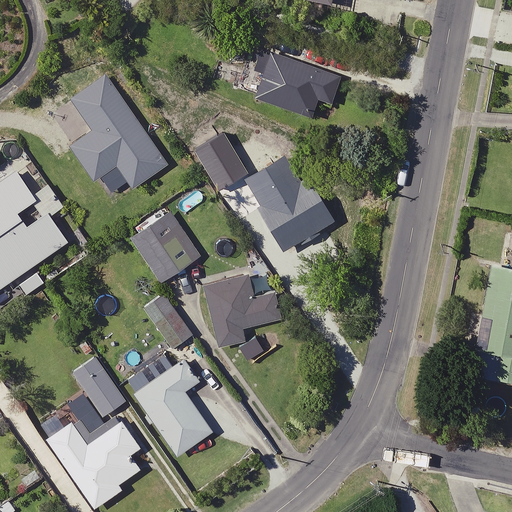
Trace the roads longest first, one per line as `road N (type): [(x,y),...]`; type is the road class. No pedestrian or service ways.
road 1 (residential): [(454,0),(390,335),(356,437)]
road 2 (unknown): [(356,437),(223,211),(217,187),(225,164)]
road 3 (residential): [(511,481),(356,437)]
